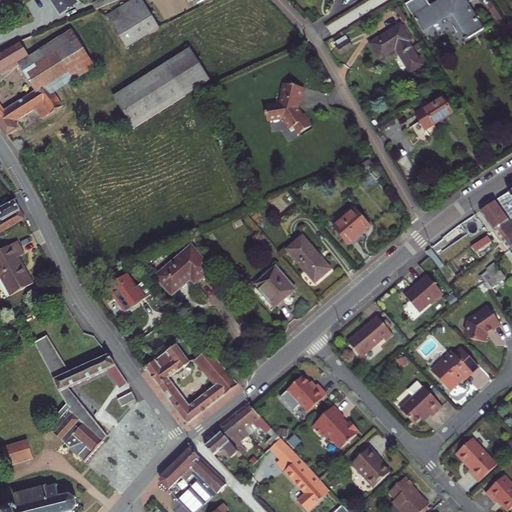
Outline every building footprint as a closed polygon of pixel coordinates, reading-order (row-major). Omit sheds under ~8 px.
[(55,0),(62,9),(72,3),(76,0),(55,0)] [(136,0),(109,17),(126,45),(139,38),(158,26),(141,0),(136,0)] [(428,0),(402,0),(421,27),(438,16),(450,8),(460,23),(456,25),(462,34),(482,21),(467,0),(428,0)] [(399,20),(367,40),(376,56),(393,45),(397,52),(407,68),(420,61),(406,39),(409,36),(399,20)] [(78,64),(60,34),(27,54),(16,61),(34,91),(46,83),(78,64)] [(355,41),(350,34),(338,42),(342,49),(355,41)] [(0,71),(16,61),(27,54),(19,40),(0,49),(0,71)] [(185,94),(209,80),(191,47),(164,62),(183,95),(185,94)] [(183,95),(164,62),(151,70),(112,93),(125,116),(130,126),(183,95)] [(267,120),(283,116),(292,128),(296,125),(301,132),(313,122),(304,110),(302,111),(300,108),(297,105),(298,99),(300,99),(303,87),(294,84),(284,82),(279,101),(263,106),(264,111),(262,111),(264,116),(266,116),(267,120)] [(0,124),(6,133),(18,126),(13,119),(34,106),(41,116),(60,104),(46,83),(34,91),(3,111),(0,106),(0,124)] [(435,116),(451,106),(439,89),(412,107),(426,129),(433,125),(433,121),(431,118),(435,116)] [(511,191),(509,193),(507,195),(497,202),(510,220),(511,222),(511,221),(511,191)] [(18,206),(14,200),(0,208),(0,221),(20,209),(18,206)] [(508,221),(495,203),(490,207),(487,209),(481,213),(494,231),(508,221)] [(354,206),(333,224),(348,242),(359,232),(369,224),(354,206)] [(0,233),(11,227),(25,218),(20,209),(0,221),(0,233)] [(500,239),(502,241),(511,234),(511,227),(508,221),(494,231),(500,239)] [(511,234),(502,241),(505,246),(508,250),(508,251),(509,252),(511,250),(511,234)] [(303,235),(287,248),(314,282),(323,275),(329,269),(316,254),(318,253),(303,235)] [(484,237),(468,249),(472,254),(490,241),(486,236),(484,237)] [(5,249),(10,258),(24,250),(19,241),(5,249)] [(192,282),(209,268),(189,246),(154,275),(169,293),(181,283),(188,277),(192,282)] [(26,254),(24,250),(10,258),(5,249),(0,252),(0,270),(14,295),(35,283),(26,266),(21,257),(26,254)] [(502,272),(496,264),(491,267),(497,276),(502,272)] [(274,266),(254,283),(272,305),(283,297),(293,289),(274,266)] [(142,293),(122,270),(103,284),(119,305),(127,300),(130,303),(142,293)] [(412,286),(404,291),(417,310),(429,301),(431,302),(443,294),(428,273),(415,283),(416,284),(415,285),(414,286),(412,286)] [(127,300),(119,305),(122,309),(130,303),(127,300)] [(489,326),(497,320),(484,302),(463,316),(462,327),(467,335),(483,337),(484,329),(489,326)] [(393,335),(378,317),(366,328),(348,342),(361,358),(384,338),(386,341),(393,335)] [(167,399),(178,391),(167,377),(191,357),(212,383),(187,404),(183,397),(172,406),(185,423),(216,397),(234,382),(229,375),(191,330),(143,365),(149,373),(167,399)] [(67,448),(70,447),(80,460),(84,463),(106,436),(99,427),(67,387),(107,369),(120,389),(128,384),(108,354),(68,371),(47,336),(33,343),(66,404),(56,414),(59,418),(47,431),(67,448)] [(435,375),(450,391),(459,381),(458,380),(460,378),(462,376),(465,380),(479,367),(462,349),(453,358),(450,355),(441,363),(444,366),(435,375)] [(308,412),(327,395),(322,390),(318,385),(314,388),(303,376),(288,390),(308,412)] [(432,417),(443,407),(424,387),(402,408),(417,423),(424,417),(429,413),(432,417)] [(172,406),(183,397),(178,391),(167,399),(172,406)] [(137,401),(133,392),(117,399),(121,407),(137,401)] [(252,408),(248,404),(239,412),(233,417),(245,431),(258,421),(266,430),(269,426),(252,408)] [(350,440),(357,434),(355,432),(357,429),(350,421),(347,423),(345,421),(342,418),(344,417),(334,406),(312,426),(322,437),(326,434),(326,437),(330,442),(334,442),(341,449),(347,443),(350,443),(350,440)] [(245,431),(233,417),(226,423),(218,430),(222,434),(230,443),(245,431)] [(230,443),(222,434),(213,441),(207,447),(215,457),(224,450),(237,465),(244,459),(241,455),(230,443)] [(469,471),(479,483),(498,465),(473,439),(457,454),(466,463),(472,469),(469,471)] [(2,447),(7,466),(31,459),(26,440),(2,447)] [(376,487),(390,474),(382,464),(377,459),(379,457),(370,447),(353,463),(376,487)] [(174,467),(159,481),(169,491),(182,479),(186,484),(196,473),(218,495),(228,486),(192,450),(186,454),(174,467)] [(292,450),(277,463),(293,481),(298,486),(306,495),(322,482),(319,479),(301,460),(292,450)] [(421,511),(431,504),(424,497),(423,498),(419,494),(416,490),(413,490),(410,488),(414,484),(407,476),(390,491),(397,498),(395,500),(395,503),(403,511),(421,511)] [(507,511),(511,507),(511,483),(505,476),(486,493),(496,504),(498,502),(502,506),(507,511)] [(187,511),(201,511),(214,499),(197,481),(177,501),(187,511)] [(44,486),(30,489),(30,487),(27,488),(27,490),(12,494),(10,493),(8,495),(11,497),(13,505),(10,505),(11,507),(0,509),(0,511),(73,511),(74,511),(73,510),(76,507),(77,508),(78,506),(77,506),(75,499),(77,499),(76,496),(74,497),(69,495),(69,492),(66,492),(66,495),(59,497),(57,485),(58,483),(56,482),(55,484),(47,486),(47,484),(44,484),(44,486)] [(302,502),(300,504),(307,511),(331,492),(322,482),(306,495),(302,502)] [(306,495),(298,502),(300,504),(302,502),(306,495)]
